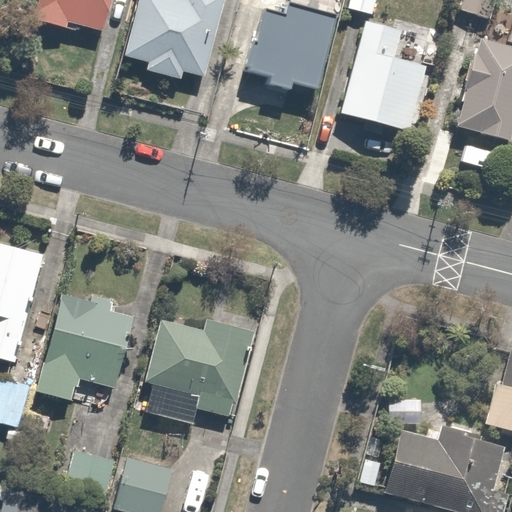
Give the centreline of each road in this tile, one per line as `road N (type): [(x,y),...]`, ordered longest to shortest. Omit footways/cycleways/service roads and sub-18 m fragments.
road 1 (residential): [(0,139),(348,231)]
road 2 (residential): [(348,231),(274,511)]
road 3 (residential): [(348,231),(511,275)]
